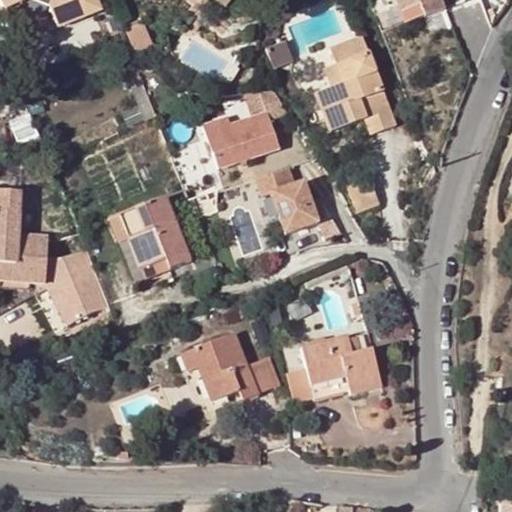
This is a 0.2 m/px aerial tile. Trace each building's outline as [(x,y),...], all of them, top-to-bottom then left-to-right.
[(60,31),(103,13),(97,0),(2,0),(8,12),(35,2),(51,11),(60,31)] [(232,0),(215,0),(225,9),(233,1),(232,0)] [(395,0),(400,12),(419,6),(424,18),(446,9),(442,0),(395,0)] [(424,18),(419,6),(400,12),(405,25),(424,18)] [(129,34),(138,56),(157,49),(148,27),(129,34)] [(396,127),(361,39),(328,51),(335,68),(340,85),(332,88),(314,96),(330,135),(364,123),(369,137),(396,127)] [(271,69),(290,63),(281,42),(264,48),(271,69)] [(332,88),(340,85),(335,68),(326,72),(332,88)] [(233,125),(231,118),(205,127),(219,167),(248,156),(250,162),(281,152),(267,114),(233,125)] [(298,187),(292,170),(259,181),(265,199),(275,196),(289,237),(322,225),(308,184),(298,187)] [(363,216),(386,207),(376,178),(352,187),(363,216)] [(21,196),(0,194),(0,279),(45,283),(47,239),(19,237),(21,196)] [(142,284),(187,266),(193,264),(192,260),(167,200),(110,223),(120,248),(126,245),(142,284)] [(193,264),(187,266),(196,288),(217,279),(208,254),(192,260),(193,264)] [(357,316),(365,315),(362,302),(354,304),(357,316)] [(302,351),(307,370),(314,402),(382,386),(369,334),(302,351)] [(247,368),(235,336),(183,356),(190,374),(200,370),(213,405),(239,394),(243,404),(259,397),(259,396),(247,368)] [(247,368),(259,396),(277,388),(266,360),(247,368)] [(295,407),(314,402),(307,370),(287,375),(295,407)]
